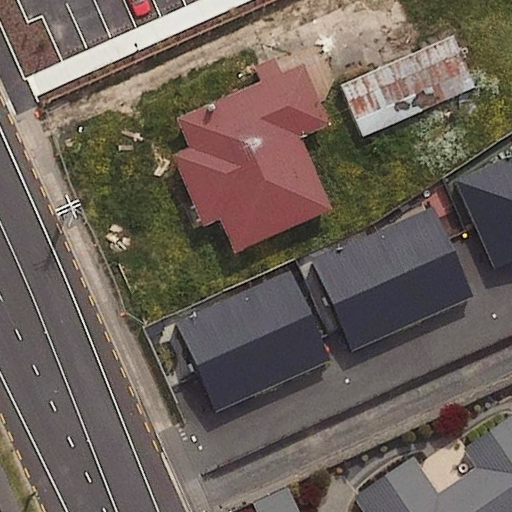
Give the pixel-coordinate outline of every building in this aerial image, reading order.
[(475,91),(451,40),(339,93),(363,144),(475,91)] [(335,126),(306,59),(266,75),(270,85),(177,124),(189,153),(172,160),(202,230),(220,223),(234,256),(331,215),(300,141),(335,126)] [(427,358),(497,266),(454,234),(451,239),(423,218),(413,231),(407,227),(354,297),(268,336),(310,428),(377,397),(371,384),(405,369),(412,384),(434,373),(427,358)] [(511,511),(511,423),(463,455),(476,474),(436,501),(411,464),(355,501),(362,511),(511,511)] [(295,511),(287,491),(239,510),(239,511),(295,511)]
